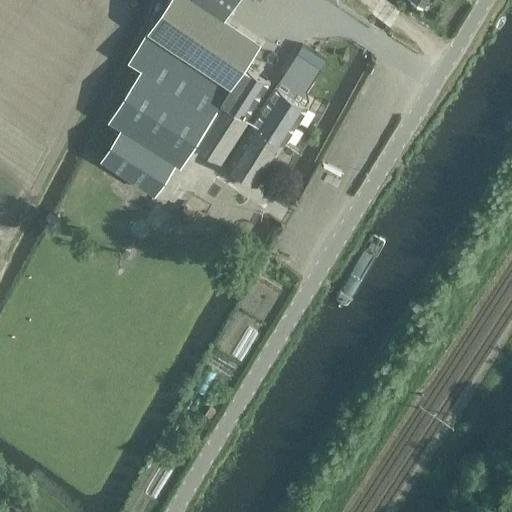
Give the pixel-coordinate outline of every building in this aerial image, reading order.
[(167,0),(149,27),(147,30),(134,50),(129,58),(142,65),(214,111),(222,100),(221,100),(245,64),(250,57),(246,54),(213,34),(225,15),(235,0),(167,0)] [(410,0),(419,6),(426,11),(432,0),(410,0)] [(302,44),(298,51),(322,67),(326,60),(302,44)] [(298,51),(280,79),(290,86),(287,91),(295,96),(298,92),(306,92),(322,67),(298,51)] [(245,64),(221,100),(222,100),(249,117),(253,119),(251,122),(284,143),(309,105),(295,96),(287,91),(277,84),(262,107),(256,103),(271,80),(245,64)] [(122,125),(102,156),(156,191),(176,161),(181,164),(195,142),(221,160),(249,117),(222,100),(214,111),(142,65),(109,117),(122,125)] [(259,183),(284,143),(251,122),(225,162),(259,183)]
